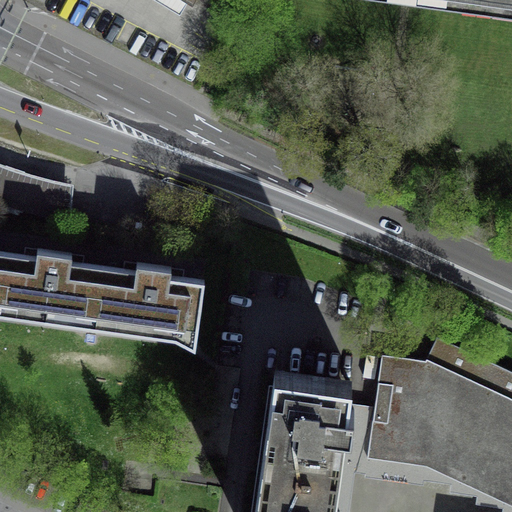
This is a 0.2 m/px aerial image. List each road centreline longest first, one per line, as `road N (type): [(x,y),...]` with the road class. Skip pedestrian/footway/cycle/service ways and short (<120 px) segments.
road 1 (primary): [(268,175),(0,38)]
road 2 (primary): [(0,92),(160,152),(268,175)]
road 3 (trunk): [(511,290),(268,175)]
